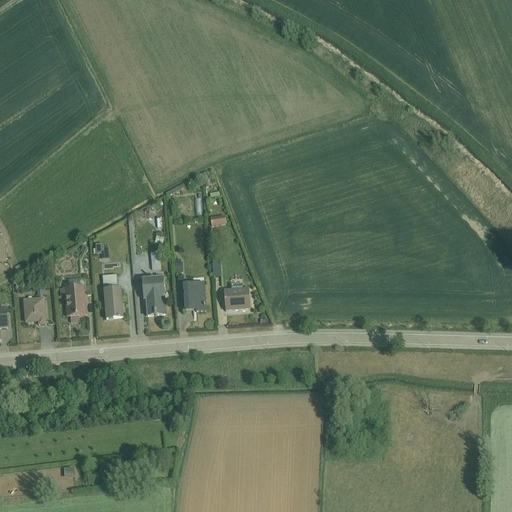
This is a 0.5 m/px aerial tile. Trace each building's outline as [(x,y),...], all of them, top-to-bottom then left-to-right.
[(206,173),(168,193),(169,197),(201,180),(201,186),(205,185),(206,189),(209,188),(208,185),(207,185),(206,173)] [(199,215),(206,214),(204,198),(198,199),(199,215)] [(147,211),(145,211),(145,220),(154,220),(154,213),(153,213),(153,212),(152,212),(152,209),(147,209),(147,211)] [(225,218),(211,220),(211,229),(226,227),(225,218)] [(157,237),(155,244),(163,246),(164,239),(157,237)] [(96,251),(94,251),(94,256),(96,256),(102,256),(102,262),(110,261),(109,249),(96,250),(96,251)] [(159,254),(151,254),(152,272),(161,271),(159,254)] [(180,261),(175,262),(176,275),(183,274),(183,264),(180,264),(180,261)] [(220,262),(212,262),(213,279),(221,278),(220,262)] [(117,277),(103,278),(107,322),(124,321),(121,289),(118,289),(117,277)] [(69,291),(61,292),(61,299),(66,299),(68,320),(71,320),(71,325),(80,324),(80,319),(87,318),(84,280),(69,281),(69,291)] [(163,280),(142,281),(144,303),(147,303),(148,319),(155,318),(155,319),(157,319),(157,318),(166,318),(163,280)] [(231,292),(224,293),(226,313),(251,311),(249,291),(243,291),(243,280),(230,280),(231,292)] [(204,286),(184,287),(186,314),(197,313),(197,315),(206,314),(204,286)] [(44,301),(24,302),(26,325),(39,324),(39,328),(46,327),(44,301)] [(7,310),(0,310),(0,330),(8,330),(7,310)] [(20,397),(9,398),(10,408),(46,405),(45,389),(24,391),(24,390),(20,390),(20,397)] [(72,469),(64,470),(65,479),(73,479),(72,469)]
